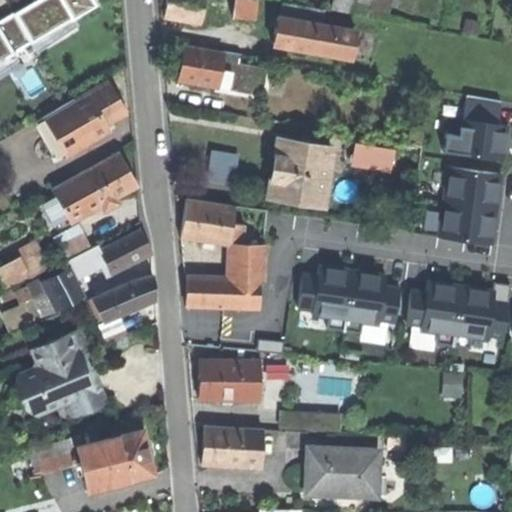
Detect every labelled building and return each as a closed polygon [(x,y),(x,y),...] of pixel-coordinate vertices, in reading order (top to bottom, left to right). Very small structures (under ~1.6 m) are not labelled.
[(12,12),(30,42),(72,17),(94,3),(92,0),(32,0),(26,4),(12,12)] [(164,16),(201,23),(204,0),(167,0),(166,4),(164,16)] [(231,0),(229,15),(249,19),(251,0),(231,0)] [(351,0),(332,0),(331,9),(348,13),(351,0)] [(352,0),(351,12),(367,15),(369,0),(352,0)] [(388,0),(372,0),(371,8),(386,11),(388,0)] [(0,59),(12,52),(30,42),(12,12),(0,19),(0,59)] [(72,17),(30,42),(35,50),(77,25),(72,17)] [(354,32),(277,17),(274,31),(272,44),(349,59),(354,32)] [(217,87),(223,52),(184,46),(180,64),(178,80),(214,86),(217,87)] [(223,51),(223,52),(217,87),(214,86),(213,91),(245,96),(246,92),(260,94),(265,68),(237,63),(239,53),(223,51)] [(12,52),(0,59),(0,70),(17,60),(12,52)] [(86,94),(105,126),(126,113),(107,81),(86,94)] [(108,131),(105,126),(86,94),(72,102),(71,100),(44,116),(67,155),(108,131)] [(445,133),(442,152),(502,161),(507,125),(497,124),(500,100),(466,95),(462,119),(457,119),(455,134),(445,133)] [(67,155),(44,116),(33,122),(57,161),(67,155)] [(332,148),(278,139),(275,163),(269,195),(323,204),(332,148)] [(407,142),(405,152),(420,155),(422,144),(407,142)] [(354,163),(388,169),(391,157),(397,158),(398,150),(358,143),(354,163)] [(238,155),(211,151),(207,177),(234,181),(238,155)] [(56,195),(71,222),(100,206),(104,212),(119,203),(116,197),(137,185),(127,169),(118,153),(53,190),(56,195)] [(447,166),(437,236),(490,244),(501,174),(447,166)] [(60,228),(71,222),(56,195),(45,201),(60,228)] [(228,243),(231,225),(234,206),(187,199),(181,236),(203,239),(228,243)] [(79,225),(54,237),(66,260),(90,248),(79,225)] [(231,225),(228,243),(240,245),(242,225),(231,225)] [(108,263),(102,266),(107,275),(152,253),(146,241),(140,230),(101,249),(108,263)] [(240,245),(228,243),(227,278),(187,277),(186,305),(258,307),(258,281),(261,281),(262,245),(240,245)] [(108,263),(101,249),(98,244),(90,248),(66,260),(68,266),(75,279),(102,266),(108,263)] [(0,277),(5,286),(26,275),(18,259),(0,268),(0,277)] [(385,275),(318,265),(317,276),(302,273),(297,308),(312,310),(311,315),(328,317),(326,328),(360,333),(361,322),(378,325),(378,320),(393,322),(398,288),(383,286),(385,275)] [(83,296),(75,279),(68,266),(44,278),(59,308),(83,296)] [(96,295),(109,320),(118,316),(155,300),(154,289),(153,276),(133,278),(96,295)] [(485,340),(486,335),(492,290),(426,281),(425,290),(410,288),(405,323),(420,325),(419,330),(435,332),(434,343),(469,348),(470,338),(485,340)] [(492,290),(486,335),(501,337),(509,284),(493,282),(492,290)] [(19,302),(35,295),(30,285),(15,292),(19,302)] [(125,331),(118,316),(109,320),(99,325),(105,340),(125,331)] [(68,419),(107,403),(96,376),(92,367),(82,371),(76,356),(89,351),(80,330),(29,350),(34,362),(31,368),(18,373),(12,401),(37,416),(57,408),(62,405),(68,419)] [(258,400),(258,360),(199,359),(199,378),(198,399),(258,400)] [(463,395),(463,370),(445,370),(445,395),(463,395)] [(64,422),(68,419),(62,405),(57,408),(64,422)] [(278,411),(277,428),(341,431),(342,413),(278,411)] [(112,426),(114,437),(142,430),(139,419),(112,426)] [(243,452),(261,453),(263,430),(204,427),(203,446),(202,463),(242,465),(243,452)] [(72,436),(75,446),(101,439),(99,429),(72,436)] [(147,451),(142,430),(114,437),(101,439),(75,446),(78,461),(87,489),(152,472),(147,451)] [(75,446),(72,436),(26,448),(28,456),(38,454),(41,471),(78,461),(75,446)] [(328,493),(377,494),(377,474),(378,449),(308,447),(307,492),(328,493)] [(261,466),(261,453),(243,452),(242,465),(261,466)] [(377,474),(377,494),(386,494),(387,474),(377,474)]
